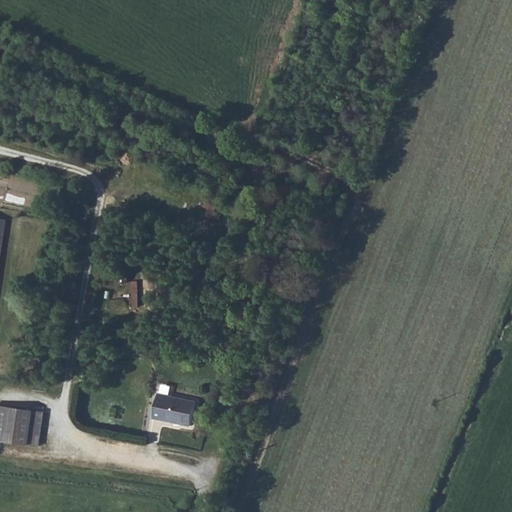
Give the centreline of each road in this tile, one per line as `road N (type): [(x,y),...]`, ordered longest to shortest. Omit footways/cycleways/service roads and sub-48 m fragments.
road 1 (unknown): [(206,491),(0,454)]
road 2 (track): [(389,0),(334,155)]
